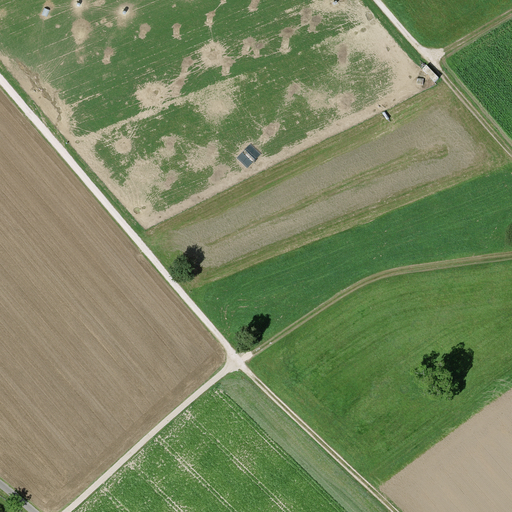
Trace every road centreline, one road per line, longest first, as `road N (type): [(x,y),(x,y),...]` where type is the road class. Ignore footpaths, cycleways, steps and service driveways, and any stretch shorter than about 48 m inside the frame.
road 1 (track): [(0,80),(234,361),(392,511)]
road 2 (track): [(511,249),(368,281),(234,361)]
road 3 (track): [(67,511),(234,361)]
road 4 (track): [(511,158),(428,61),(511,14)]
